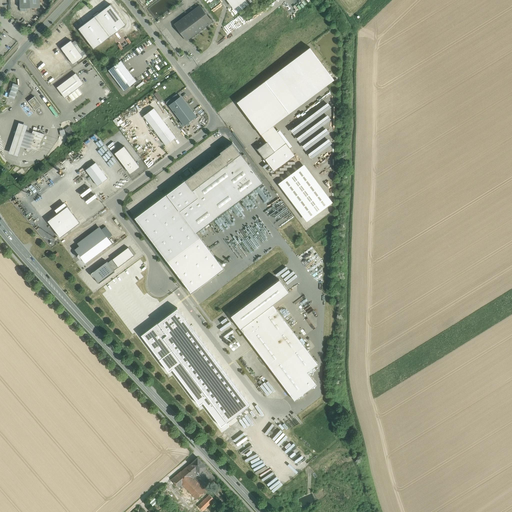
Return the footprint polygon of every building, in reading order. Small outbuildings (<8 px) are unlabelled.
[(41,0),(21,0),(22,0),(22,11),(42,10),(41,0)] [(110,5),(78,29),(93,49),(125,25),(110,5)] [(200,5),(174,24),(179,31),(178,32),(180,34),(181,34),(186,40),(212,21),(200,5)] [(68,39),(59,46),(72,64),(82,57),(68,39)] [(136,81),(121,61),(108,70),(124,90),(136,81)] [(76,73),(57,86),(65,97),(68,94),(72,100),(82,93),(78,87),(84,83),(76,73)] [(14,83),(8,97),(14,99),(19,85),(14,83)] [(36,110),(42,105),(35,96),(28,101),(36,110)] [(179,97),(169,105),(172,109),(174,108),(176,111),(185,105),(179,97)] [(319,116),(317,117),(319,119),(327,114),(325,111),(331,107),(328,102),(316,110),(319,116)] [(186,104),(185,105),(176,111),(175,112),(185,125),(196,117),(186,104)] [(158,136),(169,128),(154,108),(143,116),(158,136)] [(323,125),(331,119),(328,115),(320,121),(323,125)] [(29,145),(32,133),(26,131),(28,125),(18,123),(8,153),(18,156),(21,147),(30,150),(30,149),(29,145)] [(176,137),(169,128),(158,136),(165,145),(176,137)] [(45,134),(33,130),(33,131),(32,133),(29,145),(30,149),(39,151),(39,152),(45,134)] [(219,130),(209,138),(212,142),(223,135),(219,130)] [(267,141),(257,149),(264,159),(265,159),(275,151),(274,151),(267,141)] [(221,153),(188,178),(187,178),(185,180),(185,179),(185,180),(192,190),(241,153),(240,153),(241,153),(233,142),(225,148),(220,152),(221,153)] [(286,143),(274,151),(275,151),(265,159),(274,171),(295,155),(286,143)] [(124,146),(114,153),(130,173),(139,166),(124,146)] [(241,153),(192,190),(185,180),(135,217),(191,292),(223,267),(197,232),(263,182),(245,159),(242,155),(241,153)] [(107,178),(95,162),(85,169),(97,186),(107,178)] [(279,182),(305,221),(333,203),(306,163),(279,182)] [(55,210),(58,213),(68,206),(65,203),(55,210)] [(58,213),(48,220),(60,237),(80,223),(68,206),(58,213)] [(82,259),(85,263),(112,243),(101,229),(75,249),(78,254),(77,255),(78,257),(79,258),(80,259),(81,259),(82,259)] [(128,248),(112,259),(118,267),(134,255),(128,248)] [(112,259),(108,262),(114,270),(118,267),(112,259)] [(107,261),(91,274),(98,283),(114,271),(114,270),(108,262),(107,261)] [(263,291),(231,316),(272,370),(304,345),(263,291)] [(225,340),(231,348),(236,345),(230,337),(225,340)] [(317,384),(309,373),(272,373),(278,382),(282,382),(294,399),(317,384)] [(200,459),(172,482),(181,493),(185,489),(198,503),(209,494),(197,481),(210,470),(200,459)] [(211,496),(199,508),(202,511),(208,511),(217,503),(211,496)] [(155,497),(149,502),(153,505),(158,501),(155,497)]
